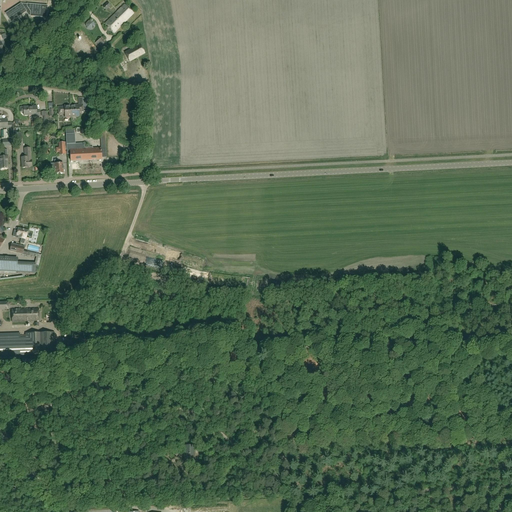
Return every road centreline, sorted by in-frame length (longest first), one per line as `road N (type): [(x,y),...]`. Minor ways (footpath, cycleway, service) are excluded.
road 1 (tertiary): [(511,163),(21,190)]
road 2 (track): [(511,480),(290,495),(282,452),(233,443),(202,414),(147,403),(121,384)]
road 3 (track): [(511,439),(282,452),(264,372)]
road 4 (track): [(121,384),(0,414)]
